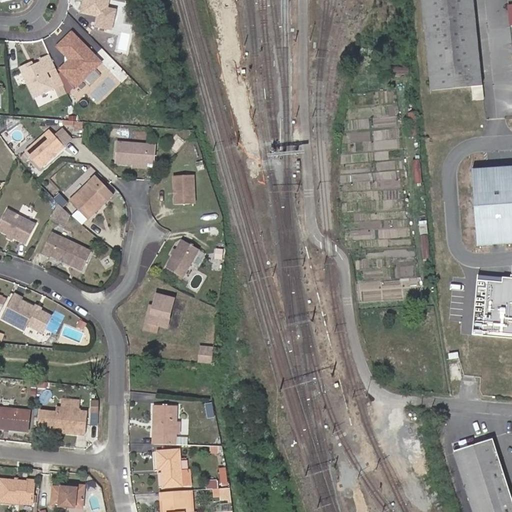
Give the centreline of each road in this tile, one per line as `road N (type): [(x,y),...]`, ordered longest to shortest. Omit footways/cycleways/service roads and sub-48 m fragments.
road 1 (residential): [(115,465),(120,355),(101,312)]
road 2 (residential): [(101,312),(134,268),(139,221),(130,192),(114,178)]
road 3 (unclassified): [(425,399),(405,405),(392,423),(418,511)]
